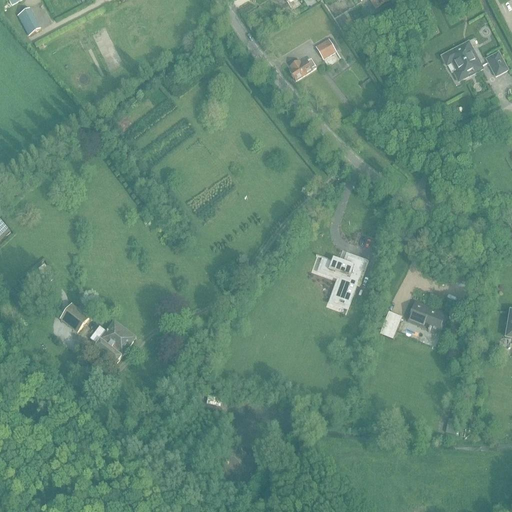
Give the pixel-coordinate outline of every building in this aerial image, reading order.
[(17,16),(29,37),(41,30),(30,10),(17,16)] [(316,48),(323,60),(336,53),(329,41),(316,48)] [(475,74),(482,70),(468,44),(442,58),(446,66),(452,64),(457,72),(454,74),(459,83),(469,77),(467,73),(473,70),(475,74)] [(486,60),(496,78),(508,71),(499,54),(486,60)] [(296,82),(316,69),(310,59),(301,65),(299,61),(290,67),(292,71),(289,72),(296,82)] [(362,265),(346,256),(341,264),(322,253),(315,265),(334,276),(323,295),(338,304),(349,285),(347,284),(350,278),(353,279),(362,265)] [(438,310),(437,313),(424,308),(425,307),(416,303),(409,322),(438,334),(446,313),(438,310)] [(89,319),(82,313),(86,309),(80,304),(77,309),(72,305),(60,321),(77,335),(89,319)] [(388,313),(380,336),(393,341),(402,319),(388,313)] [(117,365),(138,340),(115,322),(106,333),(100,328),(90,340),(97,347),(96,348),(117,365)]
